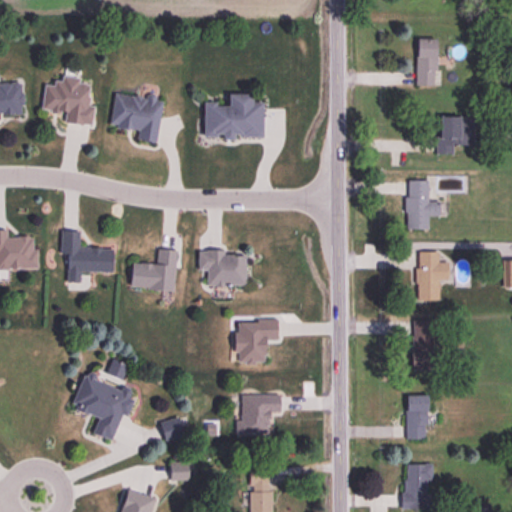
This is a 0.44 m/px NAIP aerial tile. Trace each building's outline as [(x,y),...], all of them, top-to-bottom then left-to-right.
[(414,87),(435,87),(435,40),(414,40),(414,87)] [(40,111),(63,114),(62,124),(89,127),(92,107),(87,106),(89,86),(77,84),(78,79),(53,76),(52,87),(43,86),(40,111)] [(0,116),(20,116),(20,85),(0,84),(0,116)] [(137,132),(136,142),(154,144),(160,100),(112,94),(108,128),(137,132)] [(260,139),(260,103),(250,103),(250,95),(225,95),(225,104),(201,104),(201,138),(260,139)] [(500,133),(511,133),(511,108),(500,109),(500,133)] [(473,118),(435,118),(435,156),(453,156),(453,147),(473,147),(473,118)] [(425,182),(404,182),(405,231),(427,231),(427,217),(437,217),(437,203),(425,203),(425,182)] [(0,271),(35,270),(34,238),(5,239),(5,232),(0,232),(0,271)] [(111,273),(111,249),(78,249),(78,233),(59,233),(59,257),(65,257),(65,283),(78,283),(78,273),(111,273)] [(171,292),(174,252),(155,250),(153,266),(130,264),(128,289),(171,292)] [(196,253),(196,272),(205,272),(205,288),(243,288),(243,253),(196,253)] [(445,281),(445,264),(436,265),(436,254),(415,254),(415,303),(437,303),(437,281),(445,281)] [(262,364),(262,340),(274,340),(274,322),(233,322),(233,364),(262,364)] [(432,370),(432,322),(410,322),(410,370),(432,370)] [(113,442),(129,390),(81,375),(71,409),(96,417),(90,435),(113,442)] [(239,396),(239,434),(266,434),(266,413),(277,413),(277,396),(239,396)] [(405,440),(425,440),(425,396),(405,396),(405,440)] [(175,437),(172,429),(161,434),(164,441),(175,437)] [(269,511),(270,465),(248,465),(247,511),(269,511)] [(401,466),(401,511),(429,510),(428,466),(401,466)]
